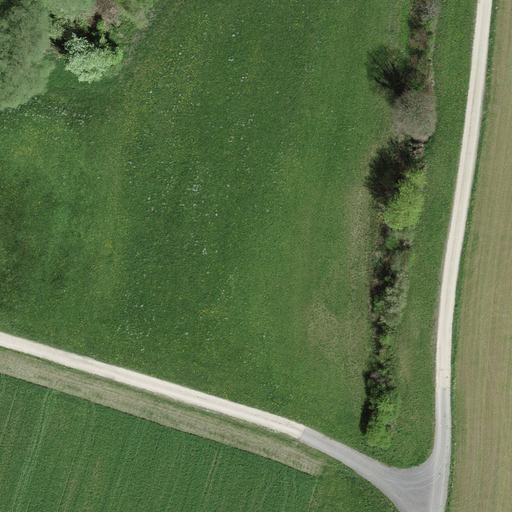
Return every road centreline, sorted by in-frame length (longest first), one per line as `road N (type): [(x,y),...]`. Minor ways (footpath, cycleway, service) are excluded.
road 1 (track): [(483,0),(439,373),(432,511)]
road 2 (track): [(433,503),(253,416),(0,335)]
